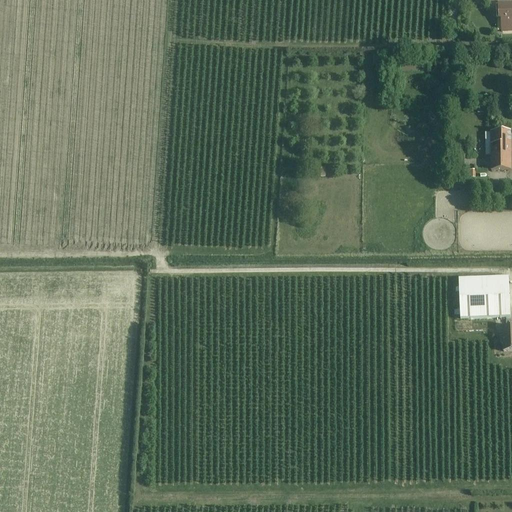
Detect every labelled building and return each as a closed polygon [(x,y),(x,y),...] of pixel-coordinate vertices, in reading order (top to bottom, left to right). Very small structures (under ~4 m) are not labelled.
[(511,0),(505,0),(506,6),(496,6),(496,19),(501,19),(502,32),(511,31),(511,0)] [(511,133),(490,133),(491,172),(511,172),(511,133)] [(319,163),(317,172),(324,173),(326,164),(319,163)] [(508,279),(459,281),(460,320),(510,318),(508,279)] [(503,352),(511,351),(511,328),(500,329),(501,344),(503,344),(503,352)]
